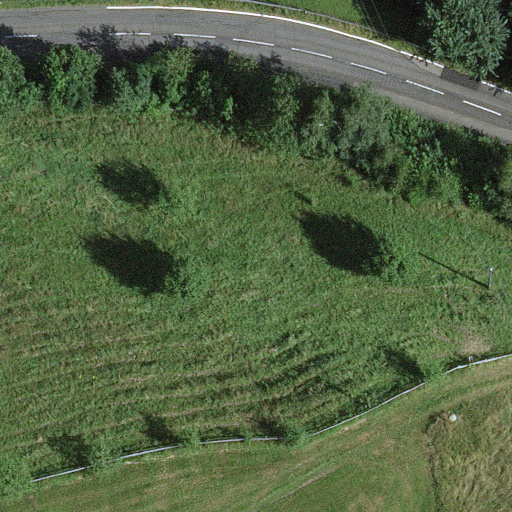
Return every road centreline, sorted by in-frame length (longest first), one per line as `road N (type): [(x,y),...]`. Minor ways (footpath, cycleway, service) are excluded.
road 1 (unclassified): [(0,37),(253,41),(357,63),(511,118)]
road 2 (track): [(221,511),(449,393),(511,373)]
